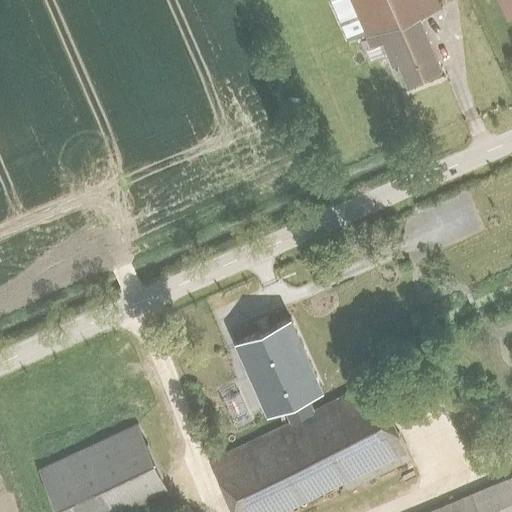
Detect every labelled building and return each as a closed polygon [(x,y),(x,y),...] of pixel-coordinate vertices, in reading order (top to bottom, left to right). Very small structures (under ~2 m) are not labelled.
[(333,0),(350,37),(368,29),(355,0),(333,0)] [(438,0),(355,0),(368,29),(374,43),(383,39),(393,63),(400,60),(410,83),(444,68),(421,14),(441,6),(438,0)] [(511,0),(502,0),(510,18),(511,16),(511,0)] [(486,89),(488,107),(508,106),(506,88),(486,89)] [(294,313),(237,340),(271,412),(283,406),(310,393),(327,385),(294,313)] [(214,459),(238,511),(282,511),(410,452),(377,383),(214,459)] [(310,393),(283,406),(290,422),(317,409),(310,393)] [(142,422),(42,468),(62,511),(126,511),(173,490),(142,422)] [(511,511),(511,473),(422,511),(511,511)]
